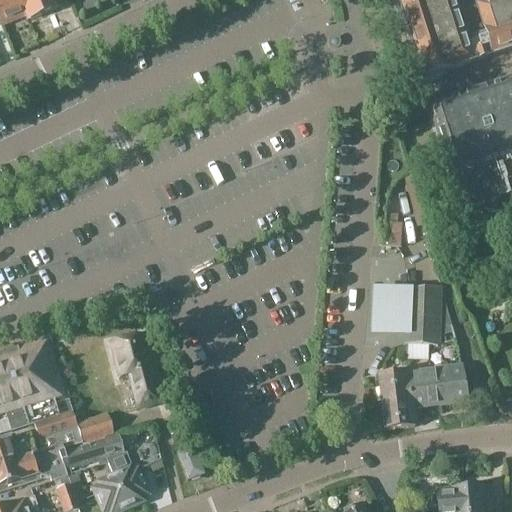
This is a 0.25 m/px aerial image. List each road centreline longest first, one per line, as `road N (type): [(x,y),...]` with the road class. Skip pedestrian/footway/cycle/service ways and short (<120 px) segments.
road 1 (residential): [(348,461),(370,108),(347,0)]
road 2 (residential): [(0,87),(184,0)]
road 3 (residential): [(348,461),(511,444)]
road 4 (residential): [(212,511),(348,461)]
